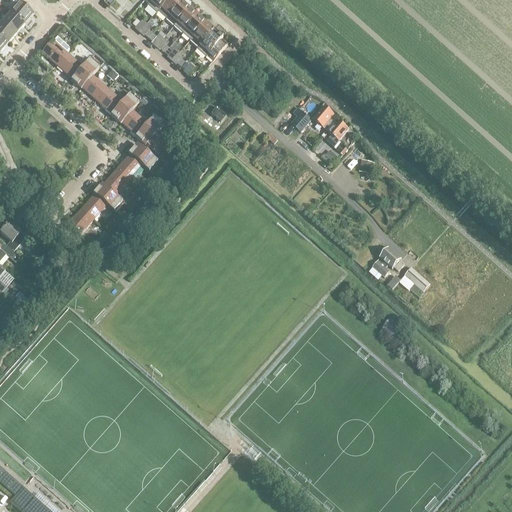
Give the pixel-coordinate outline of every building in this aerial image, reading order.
[(145,0),(144,1),(148,5),(147,7),(156,15),(168,0),(145,0)] [(177,0),(168,0),(156,15),(161,10),(169,16),(165,20),(181,3),(177,0)] [(181,3),(165,20),(173,27),(180,20),(189,10),(181,3)] [(20,5),(11,15),(25,27),(34,17),(20,5)] [(189,10),(180,20),(173,27),(181,34),(197,17),(189,10)] [(11,15),(3,24),(17,36),(25,27),(11,15)] [(197,17),(181,34),(190,42),(205,24),(197,17)] [(3,24),(0,27),(0,38),(9,46),(17,36),(3,24)] [(205,24),(190,42),(198,49),(196,51),(213,31),(205,24)] [(214,32),(213,31),(196,51),(206,59),(207,57),(213,62),(227,46),(221,41),(223,40),(219,37),(220,36),(214,31),(214,32)] [(156,38),(152,35),(148,40),(152,43),(156,38)] [(0,38),(0,54),(0,55),(9,46),(0,38)] [(56,67),(67,54),(52,41),(41,53),(56,67)] [(169,49),(164,54),(168,57),(172,52),(169,49)] [(83,68),(67,54),(56,67),(72,80),(83,68)] [(82,89),(93,77),(99,69),(89,61),(83,68),(72,80),(71,81),(77,87),(81,91),(82,89)] [(189,67),(185,63),(180,68),(184,72),(189,67)] [(108,90),(93,77),(82,89),(97,102),(108,90)] [(122,103),(108,90),(97,102),(112,115),(122,103)] [(122,124),(133,112),(139,104),(129,95),(122,103),(112,115),(111,116),(121,125),(122,124)] [(217,108),(211,115),(221,124),(227,117),(217,108)] [(314,121),(323,129),(326,132),(331,127),(328,124),(334,117),(325,108),(314,121)] [(147,124),(133,112),(122,124),(136,137),(147,124)] [(301,133),(311,121),(302,114),(292,125),(301,133)] [(157,133),(164,126),(153,117),(147,125),(147,124),(136,137),(135,138),(145,147),(146,146),(157,133)] [(340,123),(334,129),(331,127),(326,132),(329,134),(332,137),(328,141),(332,144),(335,140),(339,143),(349,131),(340,123)] [(168,143),(157,133),(146,146),(157,155),(168,143)] [(128,155),(129,156),(142,167),(149,173),(158,163),(137,145),(131,151),(128,155)] [(345,149),(341,146),(336,151),(341,155),(345,149)] [(142,167),(129,156),(121,166),(116,171),(128,182),(133,177),(142,167)] [(363,159),(361,171),(373,174),(376,162),(363,159)] [(116,171),(112,176),(103,186),(115,196),(124,187),(128,182),(116,171)] [(115,196),(103,186),(102,185),(93,195),(94,196),(106,207),(114,213),(123,203),(115,197),(115,196)] [(147,186),(142,192),(146,196),(151,190),(147,186)] [(106,207),(94,196),(85,206),(81,211),(93,222),(97,217),(106,207)] [(81,211),(76,216),(67,226),(73,231),(80,237),(88,227),(93,222),(81,211)] [(0,234),(10,243),(6,247),(14,254),(25,241),(27,243),(33,237),(23,228),(19,233),(9,224),(0,234)] [(108,237),(104,233),(95,243),(100,247),(108,237)] [(20,259),(14,254),(6,247),(2,252),(16,264),(20,259)] [(389,250),(380,260),(378,263),(373,269),(385,279),(390,273),(386,270),(389,267),(392,270),(393,268),(396,270),(398,268),(401,270),(405,266),(399,262),(400,261),(389,250)] [(424,294),(431,286),(412,269),(405,277),(424,294)] [(393,290),(401,280),(395,276),(387,286),(393,290)] [(395,338),(403,329),(392,318),(383,327),(395,338)] [(50,511),(24,489),(0,467),(0,482),(16,497),(10,504),(19,511),(50,511)]
